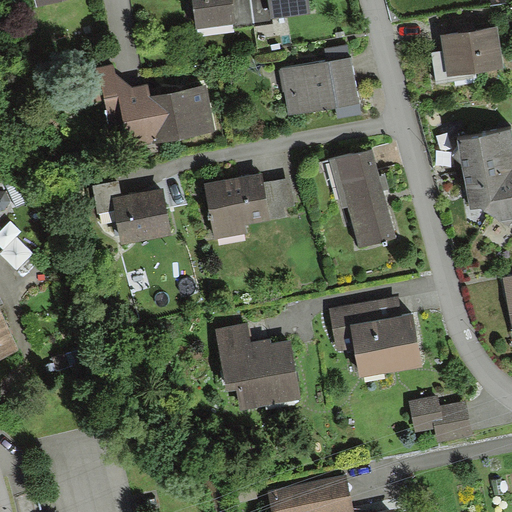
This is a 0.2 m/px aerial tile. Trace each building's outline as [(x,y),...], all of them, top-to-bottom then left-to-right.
[(35,0),(39,11),(80,0),(35,0)] [(192,0),(196,29),(234,24),(231,0),(192,0)] [(273,18),(269,0),(231,0),(234,24),(234,28),(274,23),(273,18)] [(309,0),(269,0),(273,18),(312,12),(309,0)] [(496,27),(441,35),(447,76),(502,69),(496,27)] [(351,58),(277,71),(282,96),(286,95),(290,113),(358,101),(351,58)] [(113,64),(87,68),(95,112),(106,110),(113,149),(214,132),(206,86),(148,96),(146,85),(132,87),(114,73),(113,64)] [(511,127),(456,137),(467,200),(499,221),(511,218),(511,127)] [(373,149),(328,162),(342,211),(348,210),(359,248),(398,237),(373,149)] [(261,175),(205,184),(214,241),(243,236),(241,225),(268,221),(261,175)] [(283,178),(284,208),(299,208),(298,177),(283,178)] [(163,189),(115,196),(122,243),(170,236),(163,189)] [(511,276),(503,278),(511,322),(511,276)] [(398,298),(332,309),(339,352),(355,349),(361,380),(422,369),(412,314),(401,316),(398,298)] [(0,358),(19,350),(0,310),(0,358)] [(245,325),(216,329),(229,412),(302,401),(293,336),(248,343),(245,325)] [(438,396),(407,400),(411,426),(429,423),(431,440),(469,435),(465,404),(440,407),(438,396)] [(273,511),(352,511),(344,474),(269,490),(273,511)]
